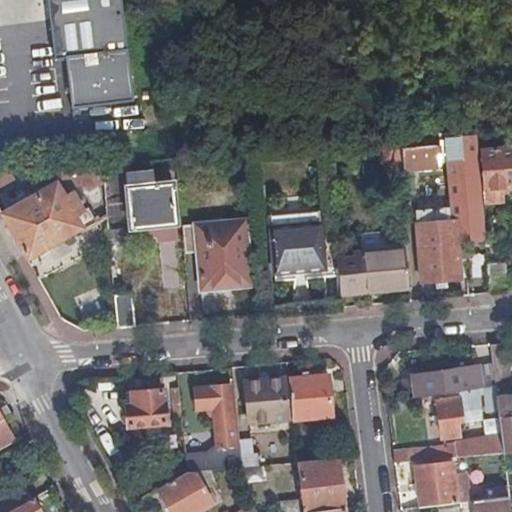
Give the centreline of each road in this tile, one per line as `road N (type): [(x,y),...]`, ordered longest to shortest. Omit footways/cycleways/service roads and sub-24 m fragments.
road 1 (residential): [(23,367),(359,336)]
road 2 (residential): [(359,336),(381,511)]
road 3 (tertiary): [(23,367),(103,511)]
road 4 (residential): [(359,336),(511,320)]
